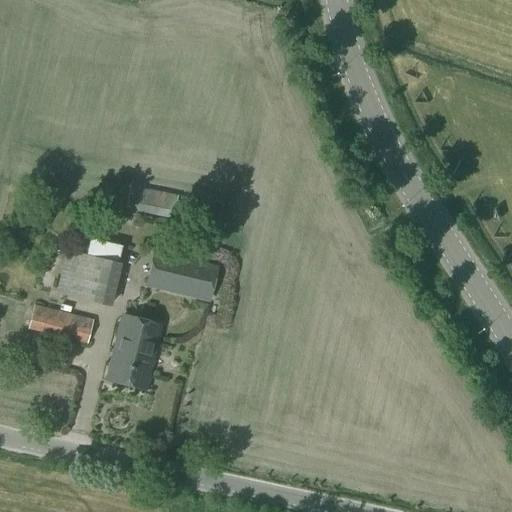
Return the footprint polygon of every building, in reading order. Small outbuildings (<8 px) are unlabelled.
[(129,188),(124,211),(173,220),(177,197),(129,188)] [(72,218),(69,238),(90,241),(93,221),(72,218)] [(65,252),(55,295),(111,309),(121,266),(65,252)] [(166,258),(158,289),(208,301),(215,270),(166,258)] [(32,308),(27,329),(86,344),(91,322),(32,308)] [(121,317),(105,383),(143,392),(159,327),(121,317)]
